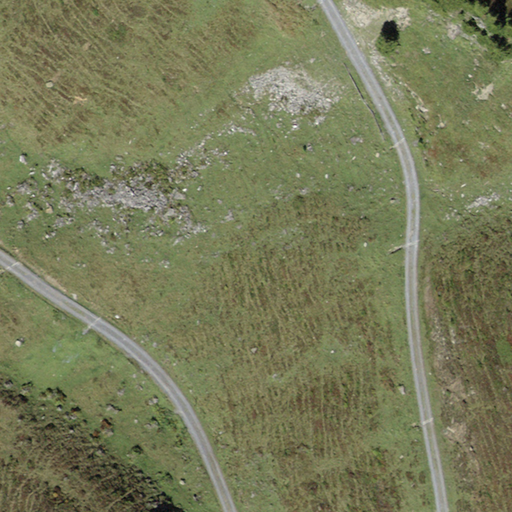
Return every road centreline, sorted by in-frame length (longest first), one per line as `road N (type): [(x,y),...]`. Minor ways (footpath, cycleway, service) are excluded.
road 1 (track): [(323,0),(407,164),(414,339),(442,511)]
road 2 (track): [(230,511),(193,424),(158,374),(0,259)]
